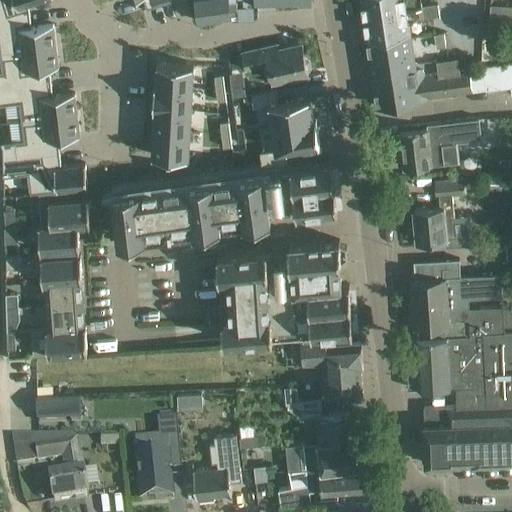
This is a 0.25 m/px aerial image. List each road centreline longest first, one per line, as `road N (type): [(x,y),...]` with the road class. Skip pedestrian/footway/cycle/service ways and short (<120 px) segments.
road 1 (tertiary): [(408,498),(372,223)]
road 2 (residential): [(103,37),(228,36),(336,17)]
road 3 (tertiary): [(372,223),(336,17)]
road 4 (residential): [(372,223),(180,243)]
road 5 (residential): [(180,243),(123,249),(125,335)]
road 6 (residential): [(103,37),(110,56),(108,158)]
